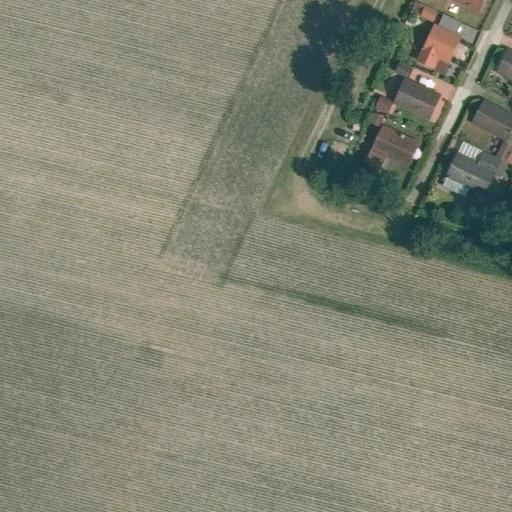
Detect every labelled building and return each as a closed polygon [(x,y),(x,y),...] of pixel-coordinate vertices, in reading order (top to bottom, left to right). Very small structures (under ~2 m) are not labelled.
[(463,36),(434,24),(417,64),(433,70),(438,58),(451,63),(463,36)] [(433,95),(403,80),(393,100),(423,115),(433,95)] [(511,132),(511,117),(489,105),(478,126),(507,142),(511,132)] [(411,140),(383,127),(364,169),(380,176),(389,156),(402,161),(411,140)] [(496,173),(458,155),(446,180),(484,197),(496,173)]
